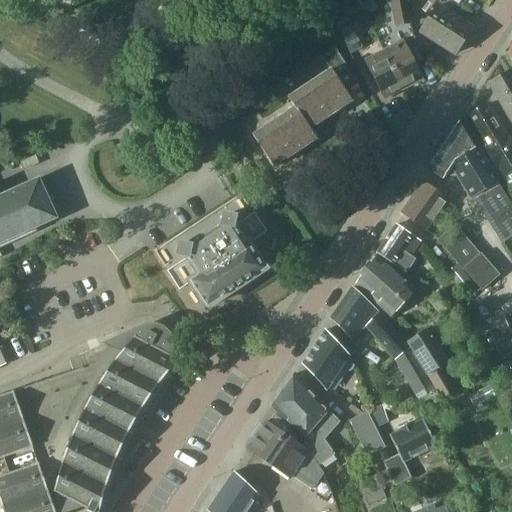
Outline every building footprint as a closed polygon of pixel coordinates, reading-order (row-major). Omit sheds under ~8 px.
[(393,0),(394,0),(399,26),(412,23),(407,0),(393,0)] [(457,54),(473,29),(437,6),(420,31),(457,54)] [(350,21),(343,8),(331,14),(338,27),(350,21)] [(352,24),(341,30),(340,31),(352,54),(364,48),(352,24)] [(384,49),(405,89),(424,80),(403,40),(384,49)] [(331,69),(310,83),(331,116),(353,101),(347,92),(359,84),(336,49),(324,58),(331,69)] [(386,99),(405,89),(384,49),(365,59),(386,99)] [(511,122),(511,70),(511,71),(489,84),(511,122)] [(310,130),(311,129),(331,116),(310,83),(288,97),(295,107),(310,130)] [(466,117),(487,152),(502,179),(511,173),(511,140),(489,103),(466,117)] [(318,139),(311,129),(310,130),(295,107),(275,121),(296,153),(318,139)] [(457,157),(478,145),(462,118),(429,168),(443,178),(452,165),(457,157)] [(275,168),(296,153),(275,121),(253,135),(275,168)] [(500,182),(478,145),(457,157),(452,165),(502,243),(511,236),(511,203),(499,182),(500,182)] [(0,257),(2,256),(0,253),(0,243),(58,217),(40,176),(0,194),(0,257)] [(427,231),(450,199),(424,181),(402,213),(427,231)] [(181,242),(177,260),(176,266),(170,270),(167,272),(180,290),(192,282),(208,306),(265,269),(249,244),(266,232),(256,218),(254,214),(251,216),(236,226),(238,216),(224,213),(222,221),(188,243),(181,242)] [(407,273),(416,260),(411,257),(421,242),(396,225),(377,252),(407,273)] [(453,226),(437,240),(462,270),(479,256),(453,226)] [(393,318),(418,291),(378,253),(356,283),(393,318)] [(457,265),(447,273),(466,297),(476,289),(457,265)] [(366,328),(396,360),(420,404),(437,394),(429,376),(411,348),(412,347),(407,342),(379,313),(353,287),(331,318),(353,341),(366,328)] [(511,333),(506,314),(491,319),(502,353),(511,350),(511,333)] [(69,511),(84,507),(93,511),(100,511),(107,487),(117,459),(129,432),(144,407),(161,382),(180,360),(179,358),(178,359),(171,356),(173,352),(174,347),(173,339),(171,335),(165,328),(162,326),(153,324),(149,325),(145,326),(70,360),(74,371),(0,396),(0,498),(4,511),(69,511)] [(429,328),(407,342),(412,347),(411,348),(429,376),(437,394),(441,400),(457,390),(449,379),(447,380),(440,369),(450,362),(429,328)] [(327,390),(342,366),(346,370),(349,371),(355,365),(350,356),(327,331),(303,367),(327,390)] [(0,366),(0,367),(12,362),(3,339),(0,340),(0,366)] [(321,465),(336,454),(325,440),(341,422),(296,375),(272,406),(304,441),(321,465)] [(467,395),(473,407),(487,400),(481,388),(467,395)] [(368,457),(386,447),(368,411),(350,420),(368,457)] [(262,426),(260,425),(252,436),(255,438),(247,448),(291,479),(293,476),(312,489),(323,474),(281,420),(275,416),(269,424),(266,422),(262,426)] [(390,433),(400,454),(384,462),(395,486),(411,478),(405,463),(435,447),(420,418),(390,433)] [(247,511),(253,505),(260,495),(235,472),(208,511),(209,511),(247,511)] [(385,497),(382,490),(366,497),(368,504),(385,497)]
